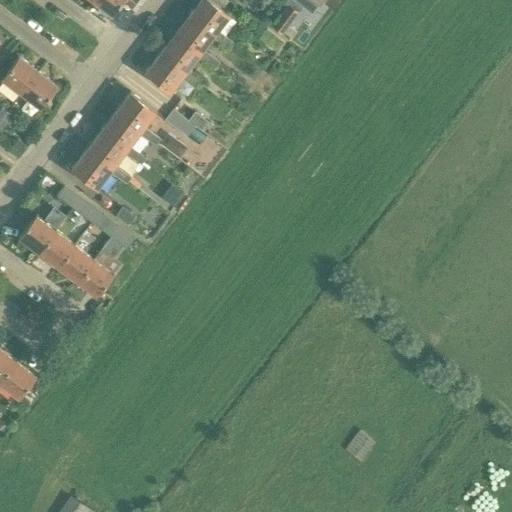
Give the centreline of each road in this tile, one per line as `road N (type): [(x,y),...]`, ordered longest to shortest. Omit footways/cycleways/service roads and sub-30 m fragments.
road 1 (residential): [(0,255),(64,303),(36,340),(0,313)]
road 2 (residential): [(0,209),(92,82)]
